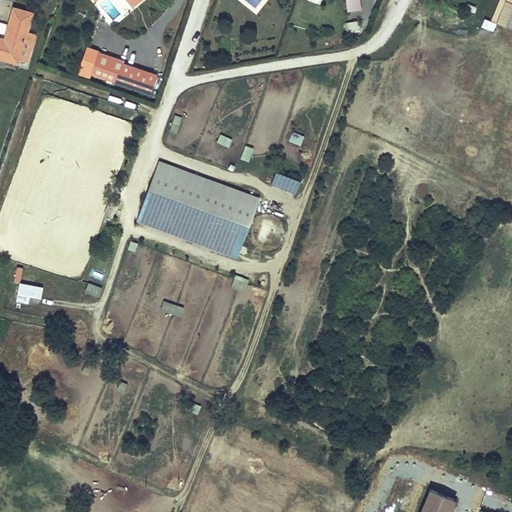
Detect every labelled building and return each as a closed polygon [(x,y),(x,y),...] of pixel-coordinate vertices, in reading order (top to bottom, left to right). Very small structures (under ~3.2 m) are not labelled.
[(360,0),(346,0),(348,12),(361,10),(360,0)] [(511,6),(505,4),(503,8),(497,26),(511,31),(511,6)] [(497,26),(503,8),(497,6),(490,24),(495,25),(497,26)] [(0,21),(0,58),(18,64),(20,57),(28,59),(37,33),(29,31),(34,15),(15,9),(10,25),(0,21)] [(346,33),(360,29),(357,19),(344,22),(346,33)] [(433,26),(451,28),(452,22),(434,19),(433,26)] [(492,32),(495,25),(490,24),(484,21),(481,28),(492,32)] [(109,79),(116,61),(117,61),(118,59),(93,49),(85,70),(109,79)] [(117,61),(116,61),(109,79),(144,92),(151,74),(117,61)] [(37,62),(33,75),(77,88),(81,74),(37,62)] [(180,131),(182,115),(174,114),(172,130),(180,131)] [(301,144),(304,134),(291,130),(288,140),(301,144)] [(218,141),(230,146),(233,137),(221,133),(218,141)] [(250,162),(254,146),(245,144),(241,160),(250,162)] [(241,247),(259,199),(226,187),(222,197),(182,182),(185,173),(160,163),(142,211),(241,247)] [(270,185),(297,192),(301,177),(274,170),(270,185)] [(142,211),(139,220),(238,255),(241,247),(142,211)] [(21,281),(24,267),(18,265),(15,280),(21,281)] [(238,274),(233,286),(244,290),(249,279),(238,274)] [(21,281),(19,293),(42,296),(44,285),(21,281)] [(101,294),(103,285),(88,282),(86,292),(101,294)] [(182,315),(185,306),(165,299),(161,308),(182,315)] [(189,410),(198,413),(200,405),(192,402),(189,410)] [(384,507),(395,479),(388,477),(378,505),(384,507)] [(450,511),(456,498),(432,489),(422,511),(450,511)]
